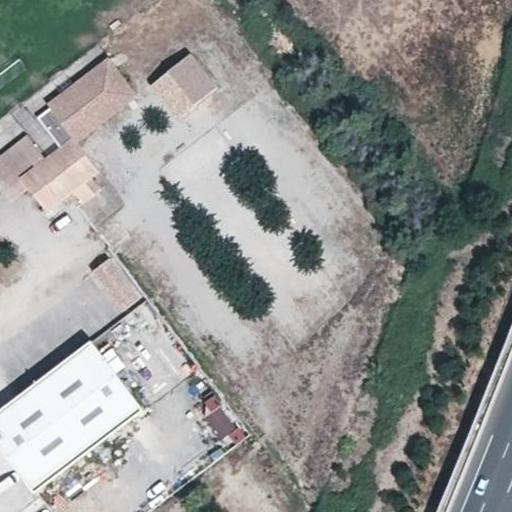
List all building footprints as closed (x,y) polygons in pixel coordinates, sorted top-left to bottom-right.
[(184,49),(163,66),(193,102),(214,85),(184,49)] [(136,94),(110,60),(76,86),(83,94),(71,104),(64,96),(38,116),(61,146),(47,156),(21,177),(30,187),(48,210),(74,189),(83,201),(101,188),(92,176),(100,170),(77,140),(136,94)] [(163,66),(146,80),(176,116),(193,102),(163,66)] [(21,177),(47,156),(29,133),(3,153),(0,155),(0,193),(8,204),(30,187),(21,177)] [(140,300),(111,261),(93,274),(123,313),(140,300)] [(0,457),(32,499),(141,416),(89,347),(0,413),(0,457)] [(198,409),(223,435),(238,421),(213,395),(198,409)]
